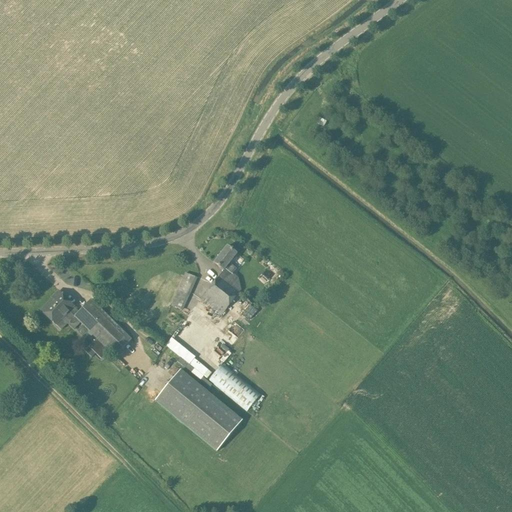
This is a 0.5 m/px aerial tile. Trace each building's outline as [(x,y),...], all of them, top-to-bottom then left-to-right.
[(214,263),(224,271),(225,269),(233,275),(236,270),(229,265),(237,254),(227,246),(214,263)] [(187,273),(172,306),(182,310),(182,311),(189,296),(198,278),(187,273)] [(239,294),(219,278),(201,300),(222,316),(239,294)] [(60,292),(42,311),(55,324),(68,311),(74,317),(96,339),(109,352),(114,357),(132,340),(91,300),(79,312),(73,306),(71,305),(72,304),(60,292)] [(101,359),(109,352),(96,339),(89,347),(101,359)] [(194,359),(190,365),(207,379),(211,373),(194,359)] [(261,396),(222,365),(209,381),(247,412),(261,396)] [(155,401),(217,453),(243,421),(181,370),(155,401)]
